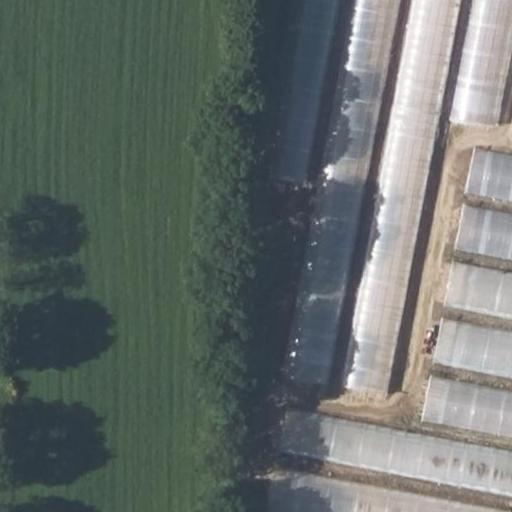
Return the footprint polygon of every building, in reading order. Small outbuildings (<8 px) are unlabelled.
[(318,180),(343,0),(297,0),(273,173),(318,180)] [(355,0),(325,196),(345,199),(348,182),(358,184),(362,157),(357,156),(359,143),(379,146),(402,0),(355,0)] [(378,191),(347,384),(397,392),(459,0),(414,0),(391,148),(399,149),(392,193),(378,191)] [(500,124),(511,57),(511,0),(475,0),(455,116),(500,124)] [(511,154),(476,149),(468,193),(511,200),(511,154)] [(511,212),(466,205),(458,249),(511,258),(511,212)] [(308,247),(287,376),(332,383),(357,229),(348,228),(346,239),(330,236),(327,250),(308,247)] [(511,316),(511,270),(455,260),(447,305),(511,316)] [(511,375),(511,329),(444,318),(436,362),(511,375)] [(425,419),(511,434),(511,390),(433,376),(425,419)] [(511,447),(289,411),(282,453),(511,490),(511,447)] [(511,511),(511,509),(362,484),(360,498),(323,492),(326,475),(279,467),(272,511),(426,511),(429,499),(451,503),(450,511),(457,511),(456,511),(511,511)]
